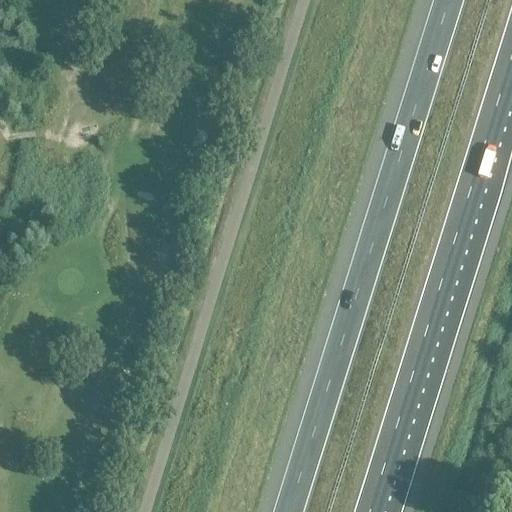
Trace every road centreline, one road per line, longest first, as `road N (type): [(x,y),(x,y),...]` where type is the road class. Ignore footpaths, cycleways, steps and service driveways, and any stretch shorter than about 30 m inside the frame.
road 1 (motorway): [(444,0),(283,511)]
road 2 (motorway): [(369,511),(511,55)]
